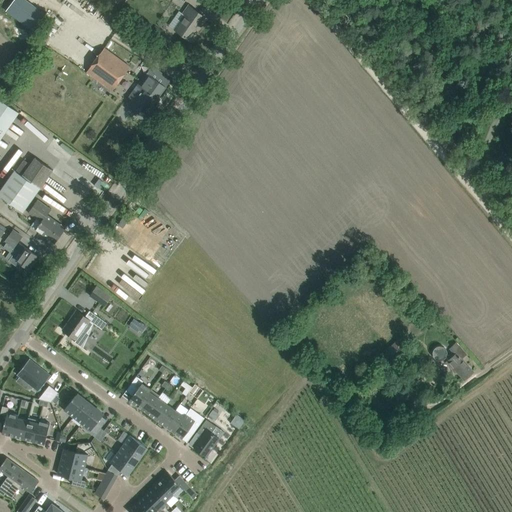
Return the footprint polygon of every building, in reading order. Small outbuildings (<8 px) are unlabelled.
[(175,30),(182,35),(190,41),(197,32),(195,31),(204,18),(206,19),(188,6),(184,11),(187,13),(175,30)] [(163,36),(159,41),(167,47),(171,41),(163,36)] [(86,72),(112,91),(130,67),(104,47),(86,72)] [(126,99),(139,108),(147,114),(171,80),(152,67),(139,86),(137,84),(126,99)] [(0,140),(18,114),(0,101),(0,140)] [(4,199),(21,211),(33,194),(34,195),(52,170),(34,157),(17,181),(10,176),(0,189),(0,191),(6,196),(4,199)] [(65,228),(47,215),(51,209),(50,208),(37,200),(28,213),(35,218),(30,227),(47,237),(55,243),(65,228)] [(19,268),(22,264),(28,269),(37,256),(18,242),(22,236),(13,230),(4,242),(16,250),(8,261),(19,268)] [(386,247),(375,235),(371,238),(382,250),(386,247)] [(106,293),(99,303),(104,306),(111,296),(106,293)] [(72,319),(63,331),(76,340),(74,342),(86,351),(87,351),(82,347),(90,329),(88,327),(89,327),(87,326),(90,321),(102,330),(106,323),(89,311),(85,317),(76,311),(71,318),(72,319)] [(384,354),(392,363),(406,350),(398,341),(384,354)] [(446,358),(448,359),(445,361),(454,371),(455,369),(465,379),(473,372),(461,359),(466,354),(456,343),(450,349),(454,353),(453,355),(448,354),(448,353),(448,352),(447,351),(447,350),(447,349),(446,348),(445,347),(444,347),(442,346),(441,346),(440,346),(438,346),(437,346),(436,347),(435,348),(434,348),(434,349),(433,350),(433,351),(433,352),(433,353),(433,354),(433,355),(433,356),(433,357),(434,358),(435,359),(436,359),(437,360),(438,361),(439,361),(441,361),(443,360),(444,360),(445,359),(446,358)] [(18,372),(17,375),(20,377),(33,388),(38,391),(40,389),(50,375),(29,359),(18,372)] [(192,387),(183,381),(181,385),(189,391),(192,387)] [(138,407),(151,389),(142,383),(129,401),(138,407)] [(38,399),(51,402),(58,393),(49,385),(38,399)] [(147,413),(160,396),(151,389),(138,407),(147,413)] [(64,410),(73,417),(86,401),(77,394),(76,396),(75,396),(64,410)] [(155,420),(167,404),(158,398),(160,396),(147,413),(155,420)] [(73,417),(81,424),(94,408),(86,401),(73,417)] [(155,420),(164,426),(176,410),(167,404),(155,420)] [(12,437),(18,415),(7,413),(8,408),(2,406),(0,414),(6,416),(2,434),(12,437)] [(94,408),(81,424),(90,431),(92,428),(98,422),(102,416),(103,414),(94,408)] [(173,432),(182,439),(188,431),(193,423),(198,427),(204,419),(190,409),(186,414),(173,432)] [(164,426),(173,432),(186,414),(184,416),(176,410),(164,426)] [(213,410),(209,415),(214,419),(218,414),(213,410)] [(18,415),(12,437),(13,437),(19,438),(23,439),(24,436),(28,418),(27,420),(18,418),(18,415)] [(24,436),(23,439),(27,440),(33,442),(39,421),(28,418),(24,436)] [(206,419),(197,432),(202,436),(194,447),(207,457),(219,439),(211,433),(216,426),(206,419)] [(50,423),(39,421),(33,442),(44,445),(50,423)] [(98,422),(92,428),(98,433),(103,426),(98,422)] [(198,427),(193,423),(188,431),(193,434),(198,427)] [(97,433),(94,437),(101,441),(103,437),(97,433)] [(130,435),(123,444),(140,457),(147,448),(145,446),(130,435)] [(123,444),(117,453),(134,465),(140,457),(123,444)] [(87,455),(64,449),(61,462),(84,468),(87,455)] [(134,465),(117,453),(110,462),(112,464),(108,470),(118,476),(122,471),(125,473),(127,474),(134,465)] [(0,470),(8,476),(0,486),(0,489),(5,493),(22,469),(6,458),(0,466),(0,470)] [(80,480),(84,468),(61,462),(58,474),(73,478),(71,484),(85,488),(87,482),(80,480)] [(39,481),(22,469),(5,493),(12,498),(21,486),(30,493),(39,481)] [(116,478),(106,472),(96,491),(94,495),(101,499),(104,500),(110,489),(116,478)] [(160,481),(175,496),(183,489),(168,473),(160,481)] [(152,488),(168,504),(166,502),(173,495),(175,497),(175,496),(160,481),(152,488)] [(185,491),(193,499),(197,494),(190,486),(185,491)] [(152,488),(145,496),(160,511),(168,504),(152,488)] [(29,495),(22,505),(29,510),(36,500),(29,495)] [(142,499),(137,503),(145,511),(155,511),(158,510),(160,511),(145,496),(142,499)] [(39,506),(34,511),(64,511),(52,503),(46,511),(39,506)] [(145,511),(137,503),(129,511),(145,511)]
